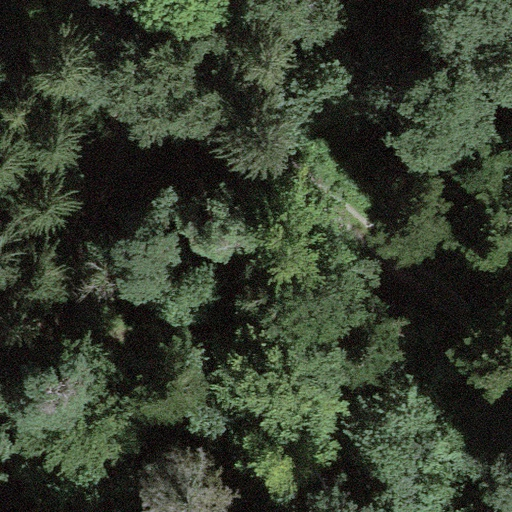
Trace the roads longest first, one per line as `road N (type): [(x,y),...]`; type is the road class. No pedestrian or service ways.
road 1 (track): [(119,0),(511,354)]
road 2 (track): [(121,1),(67,231),(0,423)]
